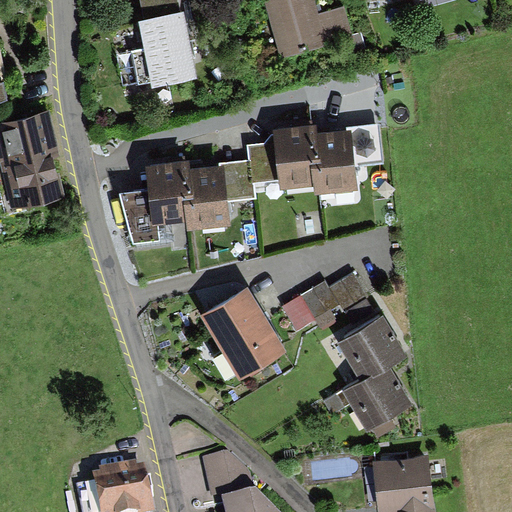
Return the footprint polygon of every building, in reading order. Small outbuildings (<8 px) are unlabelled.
[(140,0),(144,13),(139,14),(153,81),(198,72),(185,5),(180,6),(178,0),(140,0)] [(315,0),(265,0),(281,54),(343,37),(348,53),(367,48),(362,29),(354,32),(345,2),(318,9),(315,0)] [(0,157),(1,157),(13,205),(67,193),(56,149),(60,148),(50,106),(0,117),(0,157)] [(248,141),(249,156),(252,179),(279,176),(279,183),(315,179),(316,186),(358,182),(356,160),(382,157),(378,121),(317,127),(316,119),(275,123),(276,130),(272,131),(265,140),(248,141)] [(148,182),(121,185),(134,238),(161,236),(158,218),(186,215),(188,224),(231,220),(229,198),(253,195),(252,179),(249,156),(191,161),(190,153),(146,158),(148,182)] [(330,285),(325,277),(282,304),(297,329),(340,302),(344,308),(368,293),(354,270),(330,285)] [(248,279),(199,308),(239,374),(287,345),(248,279)] [(337,338),(359,374),(342,385),(366,426),(412,398),(388,359),(406,348),(384,310),(337,338)] [(436,511),(430,450),(372,457),(378,511),(383,511),(382,511),(436,511)] [(229,452),(201,458),(211,499),(255,488),(252,473),(229,452)] [(99,470),(93,471),(95,478),(77,481),(83,511),(145,511),(156,510),(151,485),(146,461),(138,462),(137,458),(98,466),(99,470)] [(277,511),(257,492),(222,500),(224,511),(277,511)]
